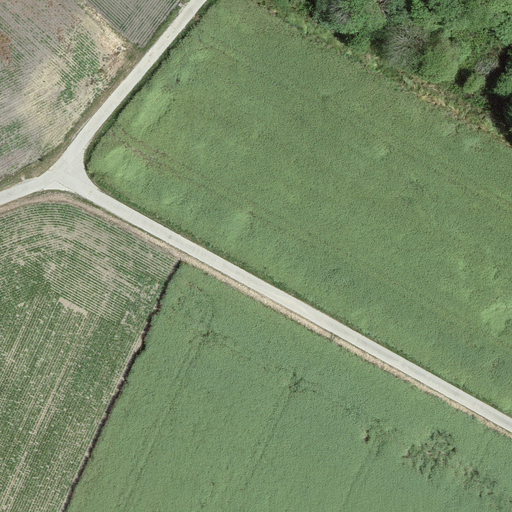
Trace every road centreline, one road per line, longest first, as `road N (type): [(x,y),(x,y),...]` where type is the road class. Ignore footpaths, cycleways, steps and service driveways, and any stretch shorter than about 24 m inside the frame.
road 1 (track): [(0,200),(68,168),(511,424)]
road 2 (track): [(207,0),(68,168)]
